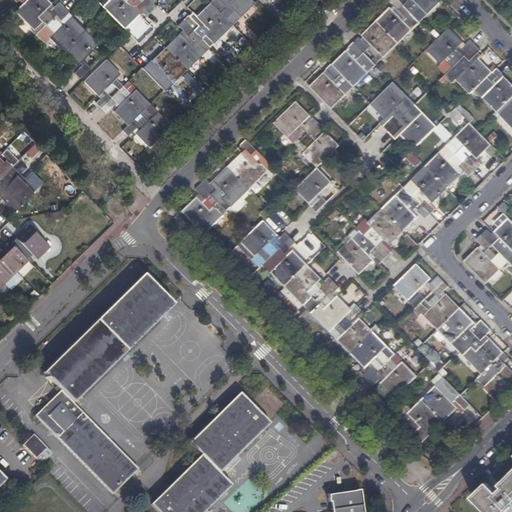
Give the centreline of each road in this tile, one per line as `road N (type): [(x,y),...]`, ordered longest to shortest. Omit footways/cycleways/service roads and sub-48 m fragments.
road 1 (residential): [(417,508),(139,227)]
road 2 (residential): [(289,70),(376,159),(298,235)]
road 3 (residential): [(289,70),(139,227)]
road 4 (residential): [(0,354),(92,261),(139,227)]
road 5 (residential): [(417,508),(511,416)]
road 6 (residential): [(441,246),(420,251),(375,295),(343,267)]
